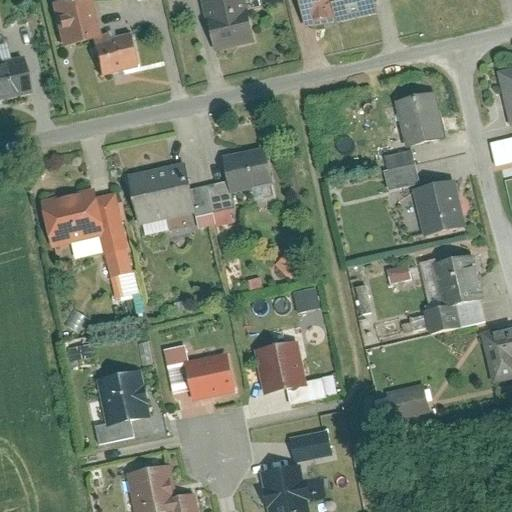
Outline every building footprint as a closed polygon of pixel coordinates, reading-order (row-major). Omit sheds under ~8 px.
[(100,36),(89,0),(55,0),(56,1),(51,2),(63,46),(100,36)] [(202,0),(215,50),(255,39),(244,0),(202,0)] [(372,0),(297,0),(304,27),(336,19),(337,24),(376,13),(372,0)] [(92,40),(101,76),(140,66),(132,31),(92,40)] [(0,99),(30,92),(21,56),(0,61),(0,99)] [(511,66),(493,71),(506,125),(511,123),(511,66)] [(440,136),(430,91),(392,99),(402,144),(440,136)] [(234,206),(231,193),(273,183),(264,145),(222,156),(227,180),(207,185),(213,211),(234,206)] [(407,150),(379,156),(386,187),(414,181),(407,150)] [(140,225),(194,213),(195,217),(212,213),(206,185),(190,189),(184,163),(129,175),(140,225)] [(460,225),(450,180),(409,189),(419,234),(460,225)] [(115,192),(98,196),(96,188),(42,202),(54,246),(100,234),(111,278),(134,272),(115,192)] [(482,319),(465,249),(415,261),(427,308),(420,310),(421,314),(406,318),(409,331),(424,327),(426,333),(482,319)] [(299,264),(288,252),(275,263),(286,276),(299,264)] [(404,264),(383,270),(387,284),(408,279),(404,264)] [(367,312),(361,285),(352,287),(358,314),(367,312)] [(301,313),(325,310),(322,289),(299,292),(301,313)] [(511,323),(478,332),(490,382),(511,376),(511,323)] [(265,394),(286,390),(289,404),(328,396),(324,378),(307,381),(297,337),(254,347),(265,394)] [(173,392),(191,388),(194,401),(234,391),(225,353),(189,362),(185,344),(163,349),(173,392)] [(134,436),(130,420),(150,415),(139,370),(96,380),(101,401),(89,404),(98,444),(134,436)] [(426,383),(384,392),(391,419),(432,409),(426,383)] [(326,429),(291,438),(296,461),(332,452),(326,429)] [(309,511),(298,463),(259,472),(268,511),(309,511)] [(196,511),(192,493),(176,496),(169,465),(126,474),(134,511),(163,511),(166,511),(196,511)]
